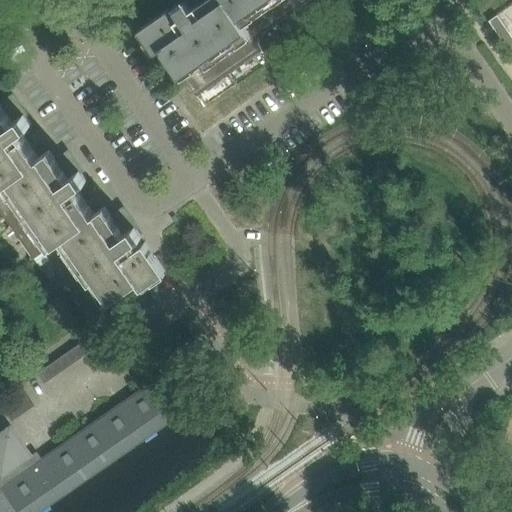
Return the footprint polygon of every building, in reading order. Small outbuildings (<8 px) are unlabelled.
[(255,40),(311,0),(180,0),(173,5),(178,11),(174,14),(169,8),(140,29),(156,52),(162,48),(197,97),(263,50),(255,40)] [(497,15),(489,21),(492,25),(496,30),(511,53),(511,35),(498,15),(497,15)] [(87,181),(70,156),(64,160),(59,164),(49,150),(39,158),(21,132),(31,124),(14,100),(9,103),(3,107),(0,102),(0,210),(34,259),(44,251),(89,315),(138,281),(143,287),(166,271),(145,242),(134,249),(131,245),(142,237),(125,213),(120,216),(114,220),(105,207),(94,214),(76,188),(87,181)] [(231,307),(219,314),(241,350),(253,342),(231,307)] [(37,373),(38,374),(44,383),(111,337),(104,326),(37,373)] [(270,353),(262,341),(243,353),(251,365),(270,353)] [(0,511),(44,511),(172,424),(146,387),(42,459),(38,453),(33,456),(12,426),(0,434),(0,511)]
